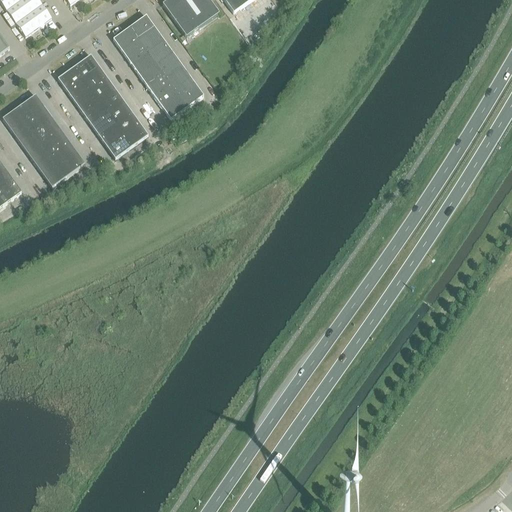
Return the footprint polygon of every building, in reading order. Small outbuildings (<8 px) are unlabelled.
[(0,0),(0,4),(7,14),(25,0),(0,0)] [(25,0),(7,14),(16,27),(42,8),(36,0),(25,0)] [(219,17),(207,0),(172,0),(163,7),(186,41),(219,17)] [(221,0),(234,16),(256,0),(221,0)] [(42,8),(16,27),(25,40),(51,21),(42,8)] [(113,43),(171,123),(204,99),(146,19),(113,43)] [(2,40),(0,41),(0,57),(10,51),(2,40)] [(58,83),(115,163),(148,139),(91,59),(58,83)] [(3,122),(19,145),(52,191),(85,167),(36,99),(3,122)] [(0,211),(22,196),(0,165),(0,211)]
